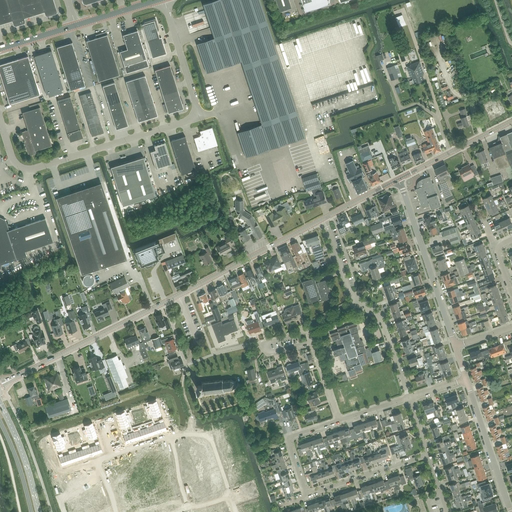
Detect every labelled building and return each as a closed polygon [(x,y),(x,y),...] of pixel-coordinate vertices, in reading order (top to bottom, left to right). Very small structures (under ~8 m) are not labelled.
[(53,0),(0,0),(0,24),(12,20),(13,24),(13,25),(14,25),(15,26),(16,26),(23,23),(24,23),(25,22),(25,21),(25,20),(24,18),(44,12),(45,14),(45,15),(46,15),(47,16),(48,16),(55,14),(56,13),(57,12),(57,11),(53,0)] [(214,38),(197,44),(206,73),(241,61),(262,124),(237,132),(245,157),(305,137),(259,0),(215,0),(203,4),(204,9),(211,28),(214,38)] [(275,0),(279,12),(291,8),(288,0),(275,0)] [(329,0),(301,0),(306,12),(330,4),(329,0)] [(399,27),(406,24),(402,15),(396,17),(399,27)] [(142,25),(147,42),(152,58),(167,54),(161,38),(160,38),(158,32),(156,31),(158,26),(156,19),(144,22),(143,25),(142,25)] [(123,35),(127,49),(120,51),(126,73),(148,66),(137,30),(123,35)] [(120,75),(107,35),(106,32),(96,35),(96,38),(86,41),(99,81),(120,75)] [(57,47),(65,73),(70,90),(86,85),(85,85),(83,77),(83,76),(82,77),(80,68),(77,60),(78,60),(78,59),(77,59),(75,51),(74,51),(72,43),(72,42),(57,47)] [(63,89),(60,77),(51,51),(34,56),(46,94),(48,94),(49,97),(62,93),(61,90),(63,89)] [(28,56),(2,64),(0,65),(0,64),(0,73),(9,104),(40,95),(28,56)] [(411,78),(413,78),(415,84),(424,80),(422,74),(424,74),(420,61),(410,65),(411,65),(407,67),(411,78)] [(155,70),(168,113),(183,108),(170,65),(155,70)] [(389,74),(397,72),(394,65),(387,68),(389,74)] [(345,90),(351,88),(345,72),(341,74),(344,82),(342,83),(345,90)] [(397,72),(389,74),(391,80),(399,78),(397,72)] [(158,116),(149,89),(145,76),(126,82),(138,122),(158,116)] [(128,125),(120,98),(115,82),(103,86),(116,129),(128,125)] [(459,84),(445,88),(446,92),(460,88),(459,84)] [(79,95),(81,100),(92,136),(104,133),(91,92),(79,95)] [(446,106),(442,94),(437,96),(441,108),(446,106)] [(57,100),(68,133),(70,141),(83,137),(70,96),(57,100)] [(24,131),(21,132),(26,144),(25,145),(29,156),(37,154),(35,150),(52,145),(43,116),(44,115),(42,114),(40,107),(22,112),(28,130),(27,130),(25,130),(24,131)] [(457,124),(459,128),(464,126),(464,127),(469,125),(468,120),(471,119),(469,115),(468,116),(465,109),(460,111),(462,118),(461,118),(462,122),(457,124)] [(194,138),(198,151),(217,145),(212,128),(200,131),(199,131),(201,135),(200,137),(194,138)] [(428,143),(422,145),(426,154),(430,153),(430,152),(434,151),(435,154),(438,152),(441,151),(432,129),(426,131),(428,137),(426,137),(428,143)] [(511,131),(500,137),(503,142),(489,148),(494,160),(498,170),(505,167),(510,165),(511,169),(511,131)] [(171,140),(181,174),(196,170),(185,136),(171,140)] [(415,137),(406,140),(408,146),(417,143),(415,137)] [(150,152),(156,169),(170,165),(172,164),(165,142),(154,146),(155,150),(150,152)] [(329,146),(315,149),(317,155),(324,154),(325,157),(332,155),(329,146)] [(368,147),(359,150),(363,161),(372,157),(368,147)] [(412,161),(407,150),(398,154),(401,160),(403,165),(412,161)] [(476,155),(479,156),(482,164),(486,162),(486,161),(486,160),(488,160),(484,150),(481,151),(479,150),(476,155)] [(421,152),(412,156),(414,160),(415,163),(424,160),(421,152)] [(111,167),(123,206),(155,195),(143,157),(111,167)] [(388,159),(389,160),(392,169),(393,169),(394,170),(396,169),(396,168),(401,166),(398,159),(396,160),(394,157),(388,159)] [(353,182),(358,193),(368,188),(363,177),(365,176),(362,167),(360,168),(359,165),(356,166),(353,160),(346,163),(349,170),(346,171),(348,174),(346,174),(350,183),(353,182)] [(368,161),(362,163),(366,172),(372,170),(368,161)] [(445,164),(434,169),(437,175),(439,178),(438,179),(445,199),(446,202),(454,198),(452,195),(453,194),(449,187),(455,184),(445,164)] [(463,169),(459,170),(463,177),(464,179),(473,174),(474,176),(478,174),(474,165),(470,167),(469,164),(465,167),(463,169)] [(369,174),(367,175),(372,186),(381,182),(377,172),(371,175),(371,173),(369,174)] [(311,199),(304,202),(306,209),(313,207),(314,206),(319,204),(319,205),(320,204),(327,202),(324,195),(317,174),(302,178),(306,190),(308,191),(312,190),(315,197),(311,199)] [(503,182),(502,178),(501,175),(491,178),(493,185),(503,182)] [(419,188),(415,189),(422,208),(430,205),(432,209),(443,205),(442,201),(440,202),(433,183),(432,183),(430,176),(421,179),(422,182),(421,182),(419,186),(419,188)] [(336,198),(342,196),(339,188),(338,188),(337,184),(333,185),(331,186),(333,190),(336,198)] [(102,186),(58,201),(61,210),(60,210),(81,275),(108,266),(125,260),(127,259),(106,195),(105,195),(102,186)] [(387,195),(378,198),(383,212),(390,209),(393,215),(399,212),(397,206),(396,207),(391,195),(388,196),(387,195)] [(484,204),(485,204),(494,200),(491,195),(483,199),(484,202),(484,204)] [(496,205),(494,200),(485,204),(486,207),(487,209),(496,205)] [(243,241),(250,238),(248,234),(252,232),(255,239),(262,236),(257,226),(258,226),(255,222),(251,215),(244,211),(243,209),(243,201),(235,201),(236,209),(240,217),(246,221),(248,226),(243,228),(244,230),(238,233),(236,234),(238,238),(241,237),(243,241)] [(272,213),(265,216),(271,227),(278,223),(277,222),(281,220),(285,218),(285,219),(290,216),(288,212),(291,210),(287,202),(281,205),(283,209),(277,212),(272,215),(272,213)] [(462,214),(471,210),(470,210),(469,207),(470,207),(469,205),(460,209),(462,214)] [(496,205),(487,209),(489,212),(488,212),(489,214),(498,210),(496,205)] [(371,208),(366,210),(369,218),(375,215),(375,217),(380,215),(376,206),(371,208)] [(439,220),(442,219),(443,222),(448,220),(445,212),(451,210),(450,208),(445,209),(444,207),(439,209),(440,211),(441,211),(441,212),(437,214),(439,220)] [(470,210),(471,210),(462,214),(464,219),(473,215),(471,212),(472,212),(471,210),(470,210)] [(382,222),(380,222),(380,223),(371,227),(373,234),(385,231),(395,228),(393,224),(402,221),(399,212),(393,215),(383,218),(384,220),(384,221),(382,222)] [(364,220),(362,213),(352,218),(355,225),(365,220),(367,226),(370,224),(367,218),(364,220)] [(341,226),(338,228),(341,234),(348,231),(346,227),(351,225),(350,223),(346,215),(338,219),(341,226)] [(464,219),(466,224),(475,220),(473,217),(474,216),(473,215),(464,219)] [(427,226),(433,224),(436,223),(435,218),(434,218),(434,220),(431,221),(430,217),(424,219),(426,223),(424,223),(425,226),(427,226)] [(0,264),(27,256),(25,251),(53,242),(45,218),(12,229),(11,228),(7,226),(6,226),(4,221),(0,219),(0,264)] [(468,229),(477,225),(476,222),(476,221),(476,220),(475,220),(466,224),(468,229)] [(508,230),(508,229),(504,220),(499,222),(503,231),(507,230),(508,230)] [(503,231),(499,222),(494,225),(498,233),(502,232),(504,232),(503,231)] [(436,223),(433,224),(434,228),(428,230),(430,236),(440,233),(436,223)] [(471,234),(479,230),(478,226),(478,224),(477,225),(468,229),(471,234)] [(455,228),(455,227),(444,231),(443,237),(446,238),(449,237),(452,244),(461,241),(456,227),(455,228)] [(393,238),(406,234),(404,228),(394,231),(395,235),(392,236),(393,238)] [(479,230),(471,234),(473,239),(471,239),(473,242),(479,239),(478,236),(481,235),(480,231),(481,231),(480,229),(479,230)] [(140,249),(133,252),(138,263),(139,263),(141,266),(141,267),(145,265),(146,265),(150,264),(153,262),(155,262),(159,260),(159,259),(157,256),(158,255),(159,255),(165,253),(162,245),(162,244),(163,243),(164,244),(176,240),(175,237),(176,237),(175,233),(161,238),(162,239),(153,242),(154,244),(147,246),(140,249)] [(408,239),(406,234),(393,238),(394,241),(399,239),(400,242),(408,239)] [(321,242),(318,235),(305,240),(308,247),(311,246),(316,260),(325,257),(320,243),(321,242)] [(216,247),(220,255),(226,251),(226,252),(231,250),(228,245),(233,242),(230,236),(225,239),(226,242),(216,247)] [(374,237),(369,239),(363,241),(364,245),(354,249),(356,254),(355,254),(355,255),(355,258),(356,258),(359,257),(359,256),(367,253),(364,246),(371,244),(372,246),(376,245),(375,242),(376,242),(374,237)] [(297,243),(296,242),(292,244),(293,245),(291,246),(294,252),(295,252),(296,256),(299,255),(297,251),(301,249),(298,243),(297,243)] [(476,252),(485,249),(483,243),(479,244),(478,242),(470,244),(472,249),(475,248),(476,252)] [(287,245),(278,249),(284,263),(290,260),(294,268),(297,266),(294,260),(287,245)] [(434,254),(435,254),(436,255),(444,252),(442,246),(438,247),(437,245),(435,246),(436,246),(431,248),(434,254)] [(200,256),(204,265),(212,261),(208,255),(212,253),(208,247),(205,248),(207,252),(200,256)] [(412,253),(410,247),(400,250),(401,253),(403,253),(404,255),(412,253)] [(476,252),(478,258),(487,255),(485,249),(476,252)] [(180,264),(183,263),(185,262),(182,255),(165,261),(168,269),(180,264)] [(480,263),(489,261),(489,260),(490,260),(490,259),(489,257),(488,257),(487,255),(478,258),(480,263)] [(385,267),(382,256),(360,264),(362,271),(370,269),(374,279),(381,277),(378,269),(385,267)] [(411,259),(410,256),(404,258),(405,261),(406,261),(407,265),(406,265),(408,272),(417,269),(416,264),(415,264),(415,262),(416,262),(415,259),(413,259),(413,258),(411,259)] [(281,266),(277,258),(270,261),(269,261),(265,262),(265,264),(267,268),(268,268),(269,268),(270,271),(281,266)] [(445,258),(437,261),(441,270),(448,268),(448,267),(451,266),(449,261),(446,262),(445,258)] [(464,259),(455,262),(460,276),(469,273),(464,259)] [(483,269),(491,266),(492,266),(492,265),(491,263),(491,262),(490,262),(490,263),(489,261),(480,263),(483,269)] [(141,268),(144,276),(150,273),(147,265),(141,268)] [(256,279),(257,282),(260,289),(264,287),(262,282),(261,283),(259,279),(260,278),(259,277),(260,277),(261,278),(264,276),(260,266),(255,269),(258,278),(256,279)] [(483,269),(485,275),(493,272),(491,266),(483,269)] [(181,277),(187,274),(191,273),(189,269),(179,273),(181,277)] [(245,278),(247,282),(248,285),(249,287),(252,286),(250,281),(253,280),(254,283),(257,282),(256,279),(255,278),(252,269),(246,272),(248,277),(245,278)] [(485,275),(486,281),(478,284),(479,286),(486,284),(492,282),(491,279),(495,278),(493,272),(485,275)] [(179,273),(171,277),(174,282),(181,278),(181,277),(179,273)] [(248,285),(247,282),(245,278),(243,273),(238,276),(242,284),(241,284),(242,287),(248,285)] [(417,284),(417,285),(422,284),(419,273),(412,275),(413,280),(414,285),(417,284)] [(132,299),(130,294),(127,295),(125,291),(121,293),(120,290),(129,286),(124,277),(109,284),(113,293),(116,292),(118,296),(117,297),(119,301),(121,300),(123,303),(125,302),(126,302),(127,303),(129,302),(129,301),(129,300),(132,299)] [(174,283),(176,289),(189,283),(186,277),(174,283)] [(237,277),(229,280),(232,288),(241,285),(237,277)] [(444,281),(446,287),(458,283),(456,277),(444,281)] [(316,284),(314,278),(302,282),(309,302),(318,300),(319,302),(331,298),(328,287),(326,280),(316,284)] [(386,293),(395,290),(394,287),(392,287),(391,284),(394,283),(395,284),(400,282),(398,279),(390,282),(390,284),(383,286),(386,293)] [(403,293),(404,292),(412,290),(411,284),(402,287),(403,293)] [(218,287),(218,288),(217,288),(221,296),(226,294),(228,297),(230,296),(225,285),(223,286),(223,285),(222,285),(221,285),(219,285),(219,286),(218,287)] [(488,288),(490,294),(498,291),(496,285),(488,288)] [(425,290),(424,288),(416,291),(417,291),(414,292),(417,299),(424,297),(423,295),(426,294),(426,293),(426,291),(425,290)] [(214,316),(205,320),(206,324),(222,318),(218,307),(215,298),(219,296),(215,289),(214,289),(212,290),(209,291),(211,295),(210,296),(212,299),(213,302),(210,304),(214,316)] [(386,293),(388,300),(395,297),(394,293),(396,293),(395,290),(386,293)] [(500,296),(498,291),(490,294),(492,299),(500,296)] [(201,295),(200,296),(197,297),(200,303),(198,304),(200,311),(203,310),(201,303),(203,302),(203,303),(209,301),(206,293),(201,295)] [(464,297),(463,293),(450,297),(452,303),(458,301),(457,298),(461,297),(462,298),(464,297)] [(492,299),(494,305),(502,302),(500,296),(492,299)] [(418,303),(417,300),(413,301),(415,308),(421,306),(422,310),(421,310),(421,313),(427,311),(426,309),(430,307),(428,300),(418,303)] [(99,322),(104,320),(103,316),(109,314),(108,311),(109,310),(112,309),(109,301),(106,303),(102,304),(104,308),(94,312),(97,319),(99,322)] [(390,305),(392,311),(399,309),(398,307),(401,306),(399,301),(397,302),(397,303),(390,305)] [(494,305),(496,311),(505,308),(502,302),(494,305)] [(272,306),(274,312),(262,316),(263,320),(264,324),(268,323),(268,325),(279,321),(276,313),(279,312),(276,304),(272,306)] [(232,307),(227,309),(229,314),(238,311),(235,305),(232,307)] [(286,322),(287,322),(288,322),(289,322),(289,321),(289,320),(293,319),(297,318),(296,315),(301,313),(298,305),(287,309),(286,309),(285,310),(285,312),(285,313),(282,314),(285,322),(286,322)] [(84,314),(79,315),(83,328),(89,326),(90,326),(88,318),(91,317),(87,306),(81,308),(84,314)] [(496,311),(498,317),(507,314),(505,308),(496,311)] [(400,311),(399,309),(392,311),(394,317),(401,315),(401,316),(404,315),(402,311),(400,311)] [(468,312),(467,309),(455,314),(457,319),(466,316),(465,313),(468,312)] [(34,311),(35,315),(33,315),(35,320),(36,320),(38,323),(41,322),(37,310),(34,311)] [(66,323),(69,333),(76,330),(74,322),(77,321),(73,310),(68,312),(71,321),(66,323)] [(424,321),(427,320),(434,318),(432,312),(422,315),(424,321)] [(246,321),(247,325),(250,333),(255,331),(256,332),(261,330),(259,323),(262,323),(258,313),(254,314),(257,322),(254,322),(254,320),(252,319),(246,321)] [(162,314),(155,316),(156,320),(157,324),(158,323),(159,327),(165,324),(166,328),(170,327),(167,319),(164,321),(162,314)] [(509,320),(507,314),(498,317),(500,322),(509,320)] [(52,326),(55,336),(62,333),(60,325),(63,324),(61,317),(54,319),(56,325),(52,326)] [(436,324),(434,318),(427,320),(429,326),(436,324)] [(224,335),(238,330),(234,320),(223,324),(221,321),(212,325),(219,343),(226,340),(224,335)] [(398,330),(407,327),(406,323),(405,324),(404,321),(402,321),(396,323),(398,330)] [(466,321),(458,324),(460,330),(472,326),(472,323),(469,324),(468,322),(467,321),(466,321)] [(338,331),(330,334),(333,341),(336,340),(339,348),(335,349),(333,350),(334,350),(336,355),(339,354),(341,361),(346,359),(347,363),(346,363),(348,371),(350,378),(351,379),(358,377),(357,374),(363,372),(361,365),(369,362),(367,357),(366,353),(367,353),(367,352),(365,349),(364,346),(362,340),(360,341),(358,333),(357,331),(359,330),(356,323),(337,329),(338,331)] [(44,338),(42,333),(42,334),(40,329),(39,329),(39,328),(38,327),(37,326),(36,327),(35,327),(34,328),(34,329),(34,330),(34,331),(33,331),(35,336),(33,336),(35,342),(37,341),(38,345),(40,345),(41,345),(43,344),(43,343),(45,343),(43,339),(44,338)] [(407,327),(398,330),(401,336),(407,334),(406,331),(409,330),(408,326),(407,327)] [(472,326),(460,330),(462,335),(471,332),(470,329),(473,328),(472,326)] [(143,343),(150,340),(148,336),(149,335),(147,331),(146,332),(145,327),(142,328),(141,328),(139,328),(139,330),(142,338),(141,338),(143,342),(143,343)] [(427,339),(439,334),(437,329),(429,331),(425,333),(426,337),(427,339)] [(439,334),(427,339),(428,342),(430,341),(431,344),(441,340),(439,334)] [(129,338),(124,340),(128,347),(134,344),(136,350),(139,350),(143,359),(149,356),(143,343),(143,342),(140,343),(136,335),(129,338)] [(155,348),(162,346),(159,337),(152,339),(155,348)] [(18,349),(20,352),(26,349),(26,350),(30,348),(28,345),(31,343),(28,338),(25,339),(26,341),(17,346),(16,344),(13,345),(16,351),(18,349)] [(173,340),(173,339),(168,341),(167,338),(161,340),(162,343),(165,342),(168,352),(176,349),(174,342),(175,341),(174,340),(173,340)] [(416,343),(414,340),(410,342),(409,339),(402,341),(402,342),(401,343),(402,345),(403,345),(404,347),(416,343)] [(416,343),(404,347),(406,353),(413,351),(412,348),(416,346),(416,343)] [(503,344),(488,349),(492,358),(506,352),(503,344)] [(438,353),(445,351),(443,345),(433,348),(434,351),(431,352),(432,355),(435,354),(438,353)] [(477,351),(470,353),(472,359),(479,357),(482,356),(480,350),(477,351)] [(379,351),(372,353),(376,362),(382,360),(379,351)] [(445,351),(438,353),(440,359),(447,357),(445,351)] [(184,365),(182,358),(179,359),(177,354),(168,357),(170,363),(171,363),(174,369),(184,365)] [(117,355),(106,360),(115,382),(117,381),(120,389),(128,385),(125,378),(128,377),(121,359),(119,360),(117,355)] [(101,360),(97,361),(96,357),(95,358),(95,356),(89,358),(90,359),(89,360),(92,370),(98,368),(98,369),(104,367),(101,360)] [(417,359),(416,357),(408,359),(411,366),(418,363),(419,366),(424,364),(421,357),(417,359)] [(298,371),(299,372),(307,370),(305,363),(300,365),(299,362),(292,364),(291,364),(290,363),(288,364),(287,365),(287,366),(290,376),(292,377),(295,376),(296,374),(295,372),(298,371)] [(442,366),(443,370),(450,367),(448,362),(441,364),(440,363),(437,364),(439,367),(442,366)] [(72,369),(76,380),(82,378),(83,381),(88,379),(84,367),(80,369),(79,366),(72,369)] [(278,369),(273,371),(267,373),(270,379),(271,382),(272,382),(273,382),(274,382),(275,381),(276,380),(281,378),(282,380),(287,379),(282,366),(277,368),(278,369)] [(452,373),(450,367),(443,370),(444,373),(441,374),(442,378),(445,377),(445,376),(452,373)] [(472,375),(482,372),(481,370),(478,371),(476,367),(470,369),(472,375)] [(249,380),(246,380),(247,384),(255,382),(254,379),(256,378),(254,368),(247,370),(249,380)] [(308,372),(307,370),(299,372),(300,375),(303,374),(305,381),(303,382),(303,383),(304,386),(307,385),(310,384),(313,382),(310,372),(308,372)] [(482,372),(472,375),(474,382),(480,380),(479,375),(482,374),(482,372)] [(58,373),(44,378),(48,391),(62,386),(58,373)] [(419,376),(416,378),(418,384),(421,382),(422,383),(426,382),(424,373),(419,375),(419,376)] [(111,376),(106,378),(112,391),(112,392),(114,391),(116,390),(111,376)] [(210,382),(207,382),(207,381),(206,381),(206,382),(203,382),(202,382),(201,382),(202,383),(203,385),(198,386),(198,392),(203,391),(204,394),(205,394),(208,393),(208,394),(208,393),(211,393),(211,394),(212,394),(212,393),(215,393),(215,392),(219,392),(219,393),(220,393),(220,392),(224,391),(224,392),(225,392),(225,390),(228,390),(228,391),(228,390),(232,390),(232,389),(235,387),(236,387),(236,386),(235,386),(235,382),(236,382),(235,381),(235,382),(231,380),(231,379),(230,379),(230,380),(227,380),(226,380),(226,381),(223,381),(223,379),(222,379),(222,380),(219,381),(218,380),(218,381),(214,381),(214,380),(213,380),(213,381),(210,381),(210,382)] [(29,387),(28,388),(30,396),(33,395),(34,397),(38,395),(37,390),(36,390),(34,386),(31,387),(30,386),(29,387)] [(479,395),(488,392),(488,389),(484,391),(483,386),(477,388),(479,395)] [(488,392),(479,395),(481,401),(487,399),(485,395),(489,394),(488,392)] [(307,396),(311,410),(317,408),(317,405),(320,404),(317,393),(307,396)] [(452,408),(455,408),(451,397),(449,397),(448,396),(446,397),(446,398),(445,398),(447,405),(450,404),(452,408)] [(265,411),(258,413),(258,415),(257,415),(257,416),(256,416),(256,417),(256,418),(256,419),(257,420),(257,421),(258,421),(259,421),(260,421),(261,421),(261,422),(265,420),(265,421),(267,420),(267,419),(278,416),(277,412),(279,411),(277,406),(278,406),(275,397),(271,399),(265,397),(254,405),(257,410),(266,403),(271,405),(273,405),(274,409),(265,412),(265,411)] [(67,399),(64,400),(60,401),(45,406),(48,418),(71,410),(67,399)] [(149,407),(146,408),(147,412),(150,411),(159,408),(156,401),(148,404),(149,407)] [(424,406),(426,412),(427,415),(434,412),(435,416),(440,414),(438,407),(437,408),(435,409),(433,403),(427,405),(427,404),(424,405),(424,406)] [(287,416),(289,420),(295,418),(294,417),(299,415),(295,404),(290,405),(291,407),(285,409),(282,410),(282,411),(281,411),(284,418),(287,416)] [(485,414),(495,411),(494,409),(491,410),(489,406),(483,408),(485,414)] [(150,411),(147,412),(149,415),(151,414),(153,418),(161,415),(159,408),(150,411)] [(318,410),(317,408),(311,410),(309,411),(308,412),(308,413),(305,414),(307,421),(318,417),(316,411),(318,410)] [(459,416),(466,413),(464,408),(457,410),(456,409),(454,410),(455,414),(458,413),(459,416)] [(495,411),(485,414),(488,420),(493,419),(492,414),(496,413),(495,411)] [(125,412),(116,415),(119,421),(127,419),(130,418),(128,414),(126,415),(125,412)] [(401,413),(390,417),(392,421),(388,422),(387,419),(384,420),(386,426),(391,424),(403,420),(401,413)] [(466,413),(459,416),(460,418),(457,419),(458,423),(461,423),(461,422),(468,419),(466,413)] [(127,419),(119,421),(121,428),(129,426),(128,422),(131,421),(130,418),(127,419)] [(373,427),(377,426),(378,430),(382,429),(379,420),(376,421),(376,419),(375,419),(375,418),(374,418),(372,418),(372,419),(372,420),(370,421),(373,427)] [(160,423),(157,424),(159,432),(166,430),(163,422),(163,419),(161,419),(159,420),(160,423)] [(391,424),(392,426),(394,426),(395,430),(398,429),(405,427),(403,420),(391,424)] [(375,436),(373,430),(373,427),(370,421),(365,422),(367,429),(370,428),(373,436),(375,436)] [(153,422),(149,424),(153,435),(159,432),(157,424),(154,425),(153,422)] [(85,429),(82,430),(83,433),(86,432),(95,430),(92,423),(84,426),(85,429)] [(146,428),(143,429),(146,437),(153,435),(149,424),(145,425),(146,428)] [(364,437),(359,424),(354,426),(355,430),(353,430),(354,436),(355,437),(357,436),(356,433),(359,432),(362,438),(364,437)] [(431,428),(434,436),(440,434),(438,428),(442,427),(441,424),(437,425),(437,426),(431,428)] [(463,433),(471,430),(469,424),(461,427),(463,433)] [(492,434),(501,430),(501,428),(497,430),(495,425),(490,427),(492,434)] [(139,427),(136,428),(137,431),(140,439),(146,437),(143,429),(140,430),(139,427)] [(133,432),(130,433),(133,441),(140,439),(137,431),(136,428),(132,429),(133,432)] [(354,436),(353,430),(350,431),(349,428),(343,430),(348,442),(350,442),(349,439),(349,438),(348,436),(351,435),(352,436),(354,436)] [(220,429),(216,431),(218,437),(219,439),(223,438),(224,441),(235,438),(234,434),(228,436),(226,430),(221,431),(220,429)] [(86,432),(83,433),(85,437),(88,436),(89,439),(97,437),(95,430),(86,432)] [(348,442),(343,430),(338,431),(340,438),(343,437),(344,440),(345,440),(346,443),(348,442)] [(465,438),(473,436),(471,430),(463,433),(465,438)] [(501,430),(492,434),(494,440),(500,438),(498,434),(502,433),(501,430)] [(124,432),(122,433),(123,435),(126,444),(133,441),(130,433),(127,434),(126,431),(124,432)] [(270,431),(260,435),(263,442),(260,443),(262,447),(271,444),(270,440),(273,439),(270,431)] [(326,440),(328,446),(333,444),(335,448),(337,447),(337,446),(332,433),(330,434),(330,433),(329,433),(327,433),(327,434),(327,435),(328,439),(326,440)] [(61,434),(52,436),(55,443),(63,440),(66,440),(64,436),(62,437),(61,434)] [(401,441),(402,444),(410,441),(408,435),(397,439),(398,442),(401,441)] [(326,440),(323,440),(322,437),(322,436),(321,436),(319,437),(319,438),(317,439),(320,448),(325,447),(325,446),(328,446),(326,440)] [(438,447),(450,443),(450,441),(444,443),(443,440),(445,439),(444,436),(438,438),(439,441),(436,442),(438,447)] [(473,436),(465,438),(467,444),(475,441),(473,436)] [(311,439),(311,441),(313,447),(317,446),(319,454),(322,454),(320,448),(317,439),(314,439),(313,438),(311,439)] [(63,440),(55,443),(57,450),(65,447),(64,444),(67,443),(66,440),(63,440)] [(96,445),(93,446),(95,454),(102,452),(100,444),(99,441),(97,441),(95,442),(96,445)] [(393,447),(395,453),(412,448),(410,441),(402,444),(396,446),(393,447)] [(475,441),(467,444),(469,450),(477,447),(475,441)] [(300,444),(301,448),(299,449),(301,455),(303,454),(303,451),(306,450),(307,453),(308,456),(310,455),(306,442),(305,442),(305,443),(304,443),(303,442),(302,442),(300,442),(300,443),(300,444)] [(228,448),(222,450),(224,456),(234,452),(232,447),(234,446),(233,443),(227,445),(228,448)] [(440,453),(447,451),(445,447),(451,445),(450,443),(438,447),(440,453)] [(89,444),(85,445),(86,448),(89,456),(95,454),(93,446),(90,447),(89,444)] [(498,453),(508,450),(507,448),(503,449),(502,444),(496,446),(498,453)] [(82,449),(79,450),(82,459),(89,456),(86,448),(85,445),(81,447),(82,449)] [(165,446),(150,451),(154,462),(162,459),(161,455),(168,453),(165,446)] [(375,452),(378,461),(383,459),(380,449),(379,446),(377,447),(378,450),(378,451),(375,452)] [(380,449),(383,459),(389,457),(388,455),(390,454),(388,447),(386,448),(386,451),(383,452),(382,449),(380,449)] [(277,458),(283,456),(282,450),(279,451),(278,448),(271,450),(272,453),(275,453),(276,456),(270,458),(271,460),(274,459),(277,458)] [(378,461),(375,452),(372,453),(370,448),(368,449),(368,450),(372,463),(378,461)] [(75,449),(72,450),(73,453),(76,461),(82,459),(79,450),(76,451),(75,449)] [(69,454),(66,455),(69,463),(76,461),(73,453),(72,450),(68,451),(69,454)] [(361,457),(363,463),(366,462),(367,465),(368,466),(370,465),(370,464),(372,463),(368,450),(366,451),(367,454),(363,455),(364,456),(361,457)] [(508,450),(498,453),(500,459),(506,457),(505,453),(508,452),(508,450)] [(234,452),(224,456),(226,461),(232,459),(233,462),(233,463),(239,460),(238,457),(236,458),(234,452)] [(356,468),(352,455),(351,452),(349,452),(351,459),(348,460),(351,470),(356,468)] [(60,454),(58,455),(59,457),(62,466),(69,463),(66,455),(63,456),(62,453),(60,454)] [(356,468),(362,466),(361,464),(363,463),(361,457),(359,457),(359,456),(355,458),(354,454),(352,455),(356,468)] [(442,461),(441,461),(441,462),(442,464),(443,464),(453,461),(453,460),(453,459),(452,458),(452,457),(455,456),(454,454),(448,456),(441,458),(442,461)] [(472,460),(468,461),(469,464),(473,463),(481,460),(479,454),(471,457),(472,460)] [(283,456),(277,458),(278,461),(275,462),(276,464),(285,461),(283,456)] [(345,472),(340,457),(340,456),(338,457),(340,463),(337,464),(334,465),(336,471),(339,470),(340,473),(345,472)] [(340,457),(345,472),(347,471),(348,472),(351,471),(351,470),(348,460),(344,461),(343,458),(342,457),(340,457)] [(158,465),(156,466),(158,474),(170,470),(167,462),(164,463),(163,460),(157,463),(158,465)] [(474,465),(475,468),(483,466),(481,460),(473,463),(469,464),(470,466),(474,465)] [(285,461),(276,464),(272,465),(273,468),(279,466),(280,469),(277,470),(278,473),(285,471),(284,468),(287,467),(285,461)] [(116,466),(111,468),(113,473),(122,470),(119,462),(115,463),(115,464),(116,464),(116,466)] [(329,477),(325,464),(325,462),(323,463),(325,469),(321,470),(322,472),(324,479),(329,477)] [(236,468),(231,470),(233,476),(242,473),(240,467),(243,467),(242,463),(235,465),(235,466),(235,465),(236,468)] [(336,471),(334,465),(332,466),(333,468),(330,469),(329,466),(328,466),(327,464),(325,464),(329,477),(335,475),(334,472),(336,471)] [(314,466),(318,481),(324,479),(322,472),(319,473),(316,465),(314,466)] [(314,466),(311,467),(313,472),(307,474),(310,481),(312,480),(313,482),(314,483),(316,482),(316,481),(318,481),(314,466)] [(460,470),(459,468),(455,469),(454,466),(445,469),(444,470),(445,471),(446,472),(447,474),(460,470)] [(477,474),(485,471),(483,466),(475,468),(477,474)] [(411,468),(405,470),(406,472),(407,475),(408,478),(409,481),(415,479),(417,486),(423,484),(424,484),(423,479),(421,479),(420,475),(414,477),(412,470),(411,468)] [(122,470),(113,473),(115,479),(120,477),(121,479),(121,480),(125,478),(122,470)] [(458,477),(457,473),(460,472),(460,470),(447,474),(449,480),(452,479),(452,481),(458,479),(458,477)] [(278,473),(280,479),(277,480),(278,482),(280,481),(291,478),(289,472),(286,473),(285,471),(278,473)] [(485,471),(477,474),(479,480),(487,477),(485,471)] [(242,473),(233,476),(235,482),(240,480),(241,482),(241,483),(248,481),(246,477),(244,478),(242,473)] [(394,477),(396,483),(398,489),(400,489),(399,485),(402,484),(402,485),(406,483),(404,476),(400,477),(399,475),(399,474),(398,474),(396,475),(396,476),(394,477)] [(163,476),(156,478),(157,482),(160,481),(161,486),(171,483),(170,477),(163,479),(162,477),(163,476)] [(387,483),(389,489),(391,488),(391,487),(394,486),(397,495),(399,494),(398,489),(396,483),(394,477),(392,477),(391,476),(389,477),(388,478),(389,482),(387,483)] [(291,478),(280,481),(282,485),(278,486),(279,488),(282,487),(293,483),(291,478)] [(458,479),(452,481),(453,484),(450,485),(451,485),(450,485),(449,486),(450,488),(451,488),(452,488),(452,490),(462,487),(465,486),(466,486),(465,483),(458,485),(457,482),(459,482),(458,479)] [(386,490),(389,489),(387,483),(384,484),(383,480),(378,482),(381,490),(381,492),(384,492),(382,488),(385,487),(386,490)] [(381,490),(378,482),(375,482),(374,481),(372,482),(374,490),(375,492),(381,490)] [(492,489),(491,489),(490,487),(491,487),(490,484),(489,484),(489,483),(486,484),(485,481),(477,484),(478,487),(479,487),(481,493),(492,489)] [(125,488),(118,491),(120,496),(121,496),(131,493),(129,487),(131,487),(130,483),(123,485),(124,486),(125,488)] [(163,492),(161,492),(162,496),(169,494),(168,493),(168,494),(167,491),(173,489),(171,483),(161,486),(163,492)] [(295,489),(293,483),(282,487),(286,497),(294,494),(292,490),(295,489)] [(360,491),(362,497),(364,497),(364,494),(367,493),(368,497),(370,496),(367,485),(361,487),(362,491),(360,491)] [(462,487),(452,490),(454,496),(461,493),(460,490),(463,489),(462,487)] [(360,498),(362,497),(360,491),(358,492),(357,489),(351,491),(355,503),(357,503),(355,497),(359,496),(360,498)] [(492,489),(481,493),(482,498),(483,501),(491,499),(490,496),(493,495),(493,494),(493,491),(492,491),(491,489),(492,489)] [(355,503),(351,491),(345,492),(348,499),(351,498),(352,501),(353,504),(354,504),(355,503)] [(131,493),(121,496),(123,502),(129,500),(130,503),(129,503),(136,501),(135,497),(132,498),(131,493)] [(345,508),(344,507),(340,494),(334,496),(335,498),(333,499),(335,506),(341,504),(342,509),(345,508)] [(99,511),(97,496),(80,499),(82,511),(99,511)] [(169,496),(162,498),(163,502),(166,501),(168,507),(178,504),(176,497),(169,499),(168,496),(169,496)] [(472,499),(471,496),(469,497),(456,501),(457,503),(456,503),(456,504),(456,506),(457,507),(458,507),(460,506),(461,509),(468,507),(467,503),(467,501),(472,499)] [(324,500),(328,511),(330,511),(329,508),(335,506),(333,499),(330,500),(330,498),(329,498),(329,497),(328,497),(326,497),(326,498),(326,499),(324,500)] [(318,500),(319,501),(321,508),(324,507),(325,511),(328,511),(324,500),(322,500),(321,499),(318,500)] [(245,505),(244,506),(244,508),(244,509),(244,511),(250,511),(251,511),(256,510),(254,502),(252,503),(251,500),(244,502),(245,505)] [(313,503),(311,504),(311,503),(310,503),(308,503),(308,504),(308,505),(308,508),(306,509),(306,511),(310,511),(315,510),(313,503)] [(480,511),(485,511),(494,511),(498,510),(496,504),(484,507),(483,505),(483,503),(481,503),(478,504),(479,506),(480,511)]
